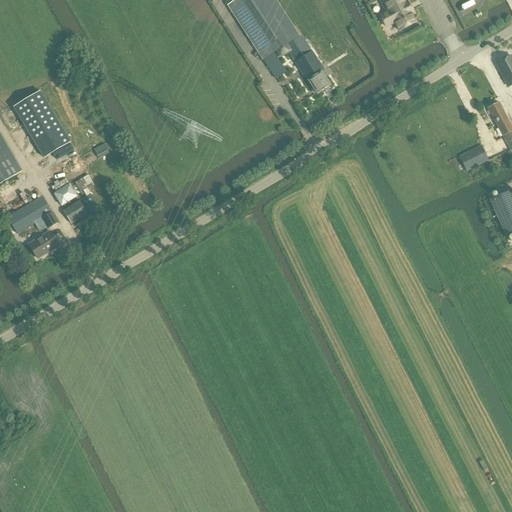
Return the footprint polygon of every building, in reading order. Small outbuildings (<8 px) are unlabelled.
[(273,0),(237,0),(229,6),(264,60),(298,38),(273,0)] [(407,2),(405,3),(403,0),(383,0),(389,12),(380,17),(386,27),(395,23),(399,32),(416,23),(411,14),(413,13),(407,2)] [(298,38),(285,46),(296,63),(305,76),(317,95),(323,91),(324,93),(325,93),(328,91),(329,90),(328,88),(330,86),(318,68),(319,67),(320,67),(311,53),(300,37),(298,38)] [(511,59),(510,57),(496,64),(508,88),(511,85),(511,59)] [(44,159),(70,143),(40,92),(13,108),(44,159)] [(511,151),(511,150),(511,127),(499,103),(488,109),(511,151)] [(0,185),(22,172),(0,134),(0,185)] [(467,172),(489,161),(482,146),(460,157),(467,172)] [(96,203),(91,194),(90,195),(87,189),(93,185),(88,176),(75,184),(80,193),(83,191),(86,197),(83,199),(91,214),(99,209),(96,203)] [(61,208),(77,198),(69,185),(53,195),(61,208)] [(506,238),(511,234),(511,195),(510,191),(490,200),(506,238)] [(43,197),(7,218),(17,234),(34,224),(39,233),(47,229),(48,230),(59,223),(52,213),(43,197)] [(72,224),(88,214),(80,201),(64,211),(72,224)] [(38,259),(59,246),(50,232),(29,245),(38,259)]
